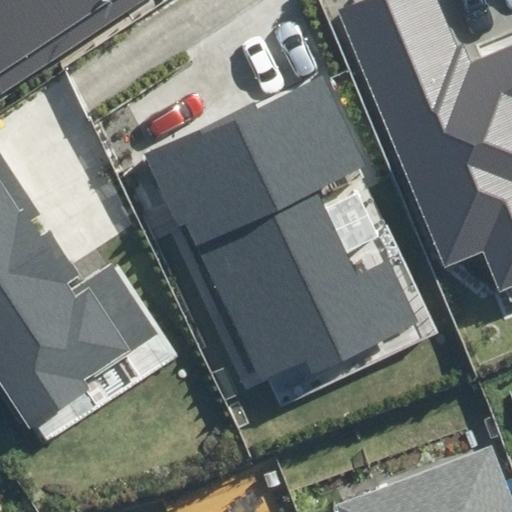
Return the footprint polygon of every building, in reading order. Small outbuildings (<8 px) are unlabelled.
[(0,0),(0,87),(4,94),(147,0),(0,0)] [(483,251),(500,291),(511,286),(511,47),(473,64),(465,44),(458,47),(438,0),(363,0),(335,12),(443,268),(483,251)] [(188,220),(261,378),(306,358),(312,371),(420,322),(391,259),(358,274),(318,189),(366,167),(325,78),(259,109),(255,101),(147,151),(180,224),(188,220)] [(0,392),(5,389),(30,428),(87,393),(79,380),(157,332),(116,266),(72,293),(67,283),(80,275),(53,231),(41,238),(31,221),(42,214),(0,146),(0,392)] [(511,511),(511,480),(499,445),(338,504),(340,511),(511,511)]
